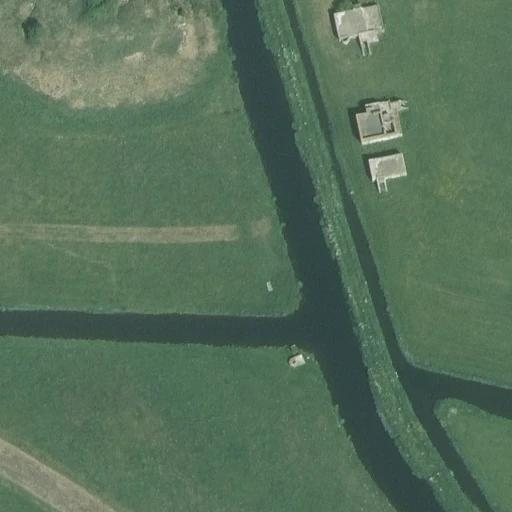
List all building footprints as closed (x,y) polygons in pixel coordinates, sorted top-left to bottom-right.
[(363,53),(361,45),(354,13),(351,1),(349,1),(351,11),(346,12),(345,7),(344,8),(345,14),(326,18),(325,20),(330,43),(332,44),(333,45),(333,46),(334,47),(335,48),(337,48),(338,47),(339,47),(339,46),(339,45),(341,44),(341,43),(352,40),(355,55),(356,55),(355,47),(359,46),(361,54),(363,53)] [(354,13),(361,45),(371,43),(369,37),(377,35),(372,9),(354,13)] [(26,34),(25,38),(26,41),(29,43),(41,39),(38,31),(26,34)] [(401,106),(385,109),(384,107),(359,111),(361,119),(347,121),(352,147),(391,140),(386,117),(402,114),(402,112),(393,114),(392,109),(401,107),(401,106)] [(378,182),(401,179),(398,160),(362,166),(365,184),(369,184),(371,196),(373,196),(372,186),(376,185),(378,195),(380,195),(378,182)] [(290,362),(288,365),(289,368),(292,370),(304,366),(301,358),(290,362)]
